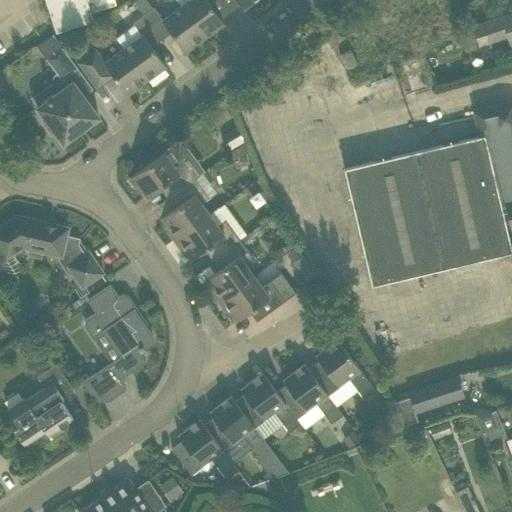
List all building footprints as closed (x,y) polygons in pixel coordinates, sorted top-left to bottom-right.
[(44,0),(55,32),(85,22),(93,19),(90,12),(115,3),(114,0),(44,0)] [(186,0),(180,4),(205,37),(224,23),(210,4),(215,0),(186,0)] [(236,0),(243,9),(255,0),(236,0)] [(143,14),(162,39),(171,33),(185,52),(205,37),(180,4),(163,17),(154,6),(143,14)] [(152,47),(162,39),(143,14),(133,21),(142,33),(123,47),(147,80),(166,66),(152,47)] [(476,44),(489,40),(507,34),(510,42),(511,41),(511,14),(453,34),(457,47),(463,45),(466,52),(477,48),(476,44)] [(61,79),(65,76),(77,67),(62,47),(46,58),(61,79)] [(128,94),(147,80),(123,47),(105,60),(96,49),(79,62),(97,87),(104,82),(113,75),(128,94)] [(99,116),(87,100),(73,81),(37,107),(46,119),(42,121),(51,133),(55,131),(63,143),(99,116)] [(511,116),(498,108),(477,113),(482,135),(344,167),(372,284),(511,251),(511,250),(507,229),(511,228),(511,233),(511,116)] [(227,131),(219,135),(224,143),(228,150),(236,145),(243,141),(239,134),(235,126),(227,131)] [(172,195),(200,174),(186,155),(173,164),(164,152),(129,178),(136,187),(138,185),(147,197),(165,185),(172,195)] [(174,240),(209,214),(201,203),(209,197),(216,193),(202,172),(200,174),(172,195),(179,204),(162,217),(170,228),(167,230),(174,240)] [(217,256),(246,234),(224,203),(209,214),(174,240),(181,249),(184,248),(192,259),(209,246),(217,256)] [(82,287),(103,273),(89,251),(86,254),(79,244),(80,238),(67,235),(69,227),(17,215),(0,226),(0,251),(5,259),(23,247),(29,249),(28,254),(41,257),(43,252),(61,256),(82,287)] [(219,301),(254,276),(246,265),(254,259),(243,244),(262,231),(258,226),(246,234),(217,256),(224,266),(206,279),(214,290),(212,292),(219,301)] [(254,276),(219,301),(226,311),(228,309),(237,320),(254,307),(261,317),(262,318),(285,301),(273,285),(270,281),(262,287),(254,276)] [(122,295),(86,319),(84,324),(111,363),(93,375),(109,399),(124,389),(125,384),(121,377),(144,361),(145,356),(141,351),(152,343),(153,338),(144,324),(146,323),(146,322),(142,325),(133,311),(137,309),(128,296),(122,295)] [(319,360),(309,368),(329,394),(340,386),(339,385),(349,378),(364,398),(376,390),(349,355),(337,339),(320,351),(316,355),(319,360)] [(74,389),(56,363),(37,376),(45,387),(26,400),(24,397),(7,408),(19,426),(14,429),(25,445),(51,427),(54,432),(73,419),(60,400),(63,398),(63,396),(74,389)] [(287,384),(277,391),(297,418),(307,411),(306,409),(316,402),(332,423),(343,414),(329,395),(329,394),(309,368),(308,368),(304,363),(287,376),(283,379),(287,384)] [(245,393),(235,400),(255,427),(265,419),(264,417),(274,410),(289,432),(301,423),(297,418),(277,391),(277,392),(263,372),(246,385),(241,388),(245,393)] [(410,398),(395,402),(403,427),(418,422),(415,413),(463,397),(456,377),(408,393),(410,398)] [(213,417),(204,424),(238,470),(239,469),(224,450),(234,442),(233,441),(242,434),(258,455),(269,446),(255,427),(235,400),(231,395),(214,408),(210,411),(213,417)] [(492,410),(475,409),(477,415),(483,433),(498,428),(492,410)] [(182,440),(172,448),(183,464),(191,474),(203,466),(201,465),(211,457),(227,478),(238,470),(204,424),(200,419),(183,431),(179,435),(182,440)] [(172,476),(159,485),(170,500),(183,491),(172,476)] [(151,511),(135,488),(128,478),(113,489),(111,486),(100,493),(102,496),(79,511),(78,511),(151,511)] [(480,511),(476,502),(468,485),(456,491),(464,508),(465,511),(480,511)] [(417,511),(410,497),(385,509),(386,511),(417,511)]
